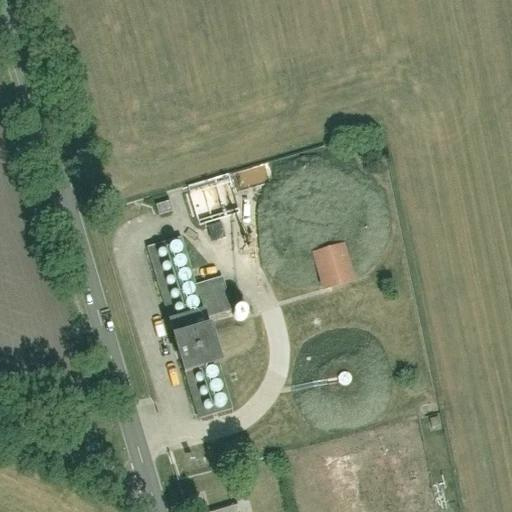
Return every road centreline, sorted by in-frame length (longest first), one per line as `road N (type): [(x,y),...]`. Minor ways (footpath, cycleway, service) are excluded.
road 1 (tertiary): [(6,0),(151,496)]
road 2 (residential): [(0,426),(151,496)]
